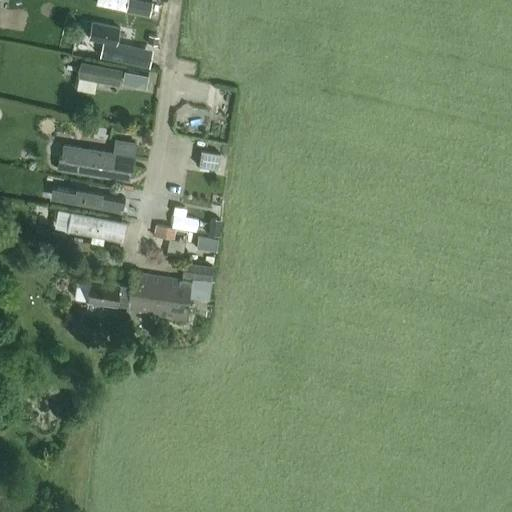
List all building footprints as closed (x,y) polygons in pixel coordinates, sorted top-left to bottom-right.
[(97,0),(97,5),(124,11),(126,0),(97,0)] [(88,39),(103,42),(100,56),(128,62),(131,48),(116,45),(119,29),(91,23),(88,39)] [(78,77),(118,85),(121,70),(81,62),(78,77)] [(60,157),(58,170),(128,181),(130,169),(132,169),(136,145),(115,141),(113,154),(64,146),(62,157),(60,157)] [(197,167),(217,170),(219,155),(200,152),(197,167)] [(125,198),(56,185),(53,196),(122,209),(125,198)] [(70,213),(67,231),(122,242),(126,224),(70,213)] [(152,224),(151,236),(171,237),(171,225),(152,224)] [(196,249),(216,252),(218,240),(198,237),(196,249)] [(212,267),(184,263),(182,277),(199,280),(196,298),(208,300),(212,267)] [(90,280),(87,301),(127,307),(126,311),(186,319),(191,281),(132,273),(130,286),(90,280)]
